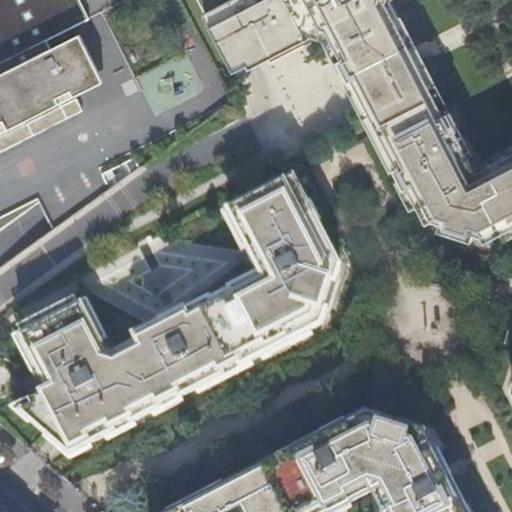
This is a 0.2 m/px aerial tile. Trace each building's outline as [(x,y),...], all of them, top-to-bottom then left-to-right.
[(0,0),(0,74),(81,34),(93,28),(88,18),(78,0),(0,0)] [(350,11),(372,0),(230,0),(205,13),(234,71),(254,61),(322,26),(350,11)] [(372,0),(350,11),(322,26),(351,82),(366,112),(370,120),(400,104),(430,89),(422,73),(424,72),(414,53),(394,17),(392,18),(382,0),(372,0)] [(0,133),(10,129),(11,131),(12,132),(29,123),(29,122),(28,119),(61,103),(58,97),(72,90),(75,95),(105,80),(81,34),(0,74),(0,133)] [(400,104),(370,120),(374,127),(376,131),(380,129),(428,222),(434,220),(483,235),(486,241),(511,227),(511,151),(488,164),(490,168),(479,173),(479,176),(471,173),(472,171),(468,164),(472,162),(464,148),(468,146),(450,111),(446,112),(433,87),(430,89),(400,104)] [(78,98),(29,122),(29,123),(12,132),(11,131),(0,136),(0,152),(84,110),(78,98)] [(45,384),(46,386),(52,382),(56,389),(50,392),(30,403),(38,418),(32,422),(44,433),(56,427),(71,456),(161,409),(159,405),(178,395),(180,399),(207,385),(205,381),(215,376),(217,380),(223,377),(221,372),(240,363),(242,367),(270,352),(268,348),(307,328),(309,332),(322,325),(327,311),(322,310),(331,281),(336,283),(340,268),(316,220),(315,220),(307,207),(308,206),(294,179),(234,210),(252,246),(249,248),(262,274),(266,281),(235,297),(213,308),(189,321),(186,314),(184,311),(180,314),(181,317),(170,322),(169,319),(151,329),(152,331),(142,337),(140,334),(136,337),(140,344),(143,350),(115,364),(103,359),(101,356),(106,354),(92,326),(90,327),(76,301),(20,330),(33,356),(31,357),(45,384)] [(232,290),(235,297),(266,281),(262,274),(232,290)] [(322,310),(327,311),(336,283),(331,281),(322,310)] [(210,302),(186,314),(189,321),(213,308),(210,302)] [(114,357),(106,354),(101,356),(103,359),(115,364),(143,350),(140,344),(114,357)] [(52,382),(46,386),(50,392),(56,389),(52,382)] [(38,418),(30,403),(17,409),(32,422),(38,418)] [(462,511),(459,505),(462,503),(444,468),(426,432),(410,427),(408,434),(382,426),(384,418),(369,413),(347,425),(333,432),(298,450),(299,454),(279,464),(277,461),(224,488),(226,492),(207,502),(205,499),(179,511),(314,511),(327,506),(330,511),(335,511),(334,509),(347,502),(349,506),(353,504),(352,502),(346,492),(371,479),(385,483),(399,509),(392,511),(462,511)] [(346,492),(352,502),(376,490),(387,511),(392,511),(399,509),(385,483),(371,479),(346,492)] [(334,509),(335,511),(336,511),(349,506),(347,502),(334,509)]
